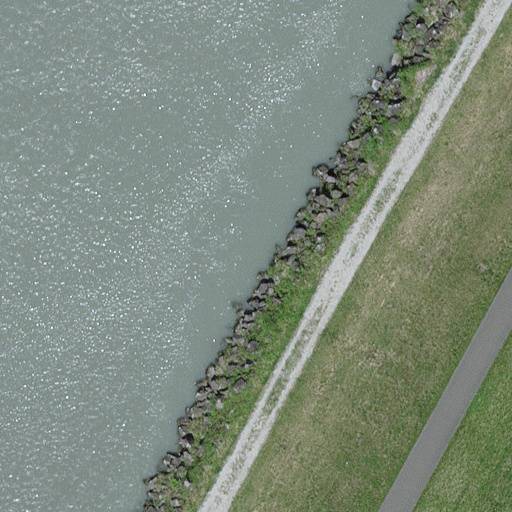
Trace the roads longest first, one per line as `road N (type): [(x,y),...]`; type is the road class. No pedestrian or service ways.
road 1 (track): [(511,7),(222,511)]
road 2 (track): [(385,511),(511,280)]
